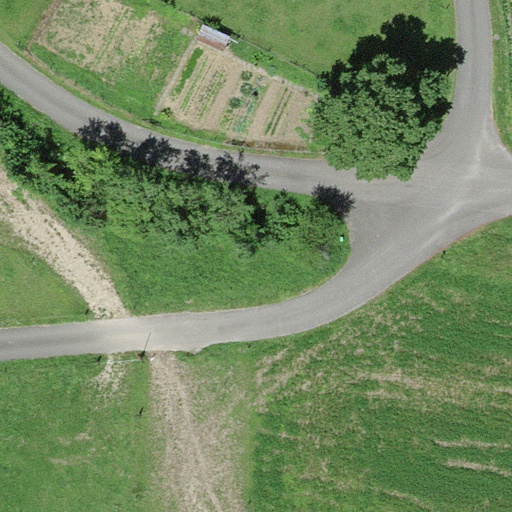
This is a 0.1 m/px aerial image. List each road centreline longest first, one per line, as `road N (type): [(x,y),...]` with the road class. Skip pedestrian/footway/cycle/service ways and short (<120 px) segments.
road 1 (unclassified): [(0,349),(305,319),(378,271),(438,191)]
road 2 (unclassified): [(438,191),(199,151),(26,87),(0,63)]
road 3 (unclassified): [(438,191),(474,98),(474,0)]
